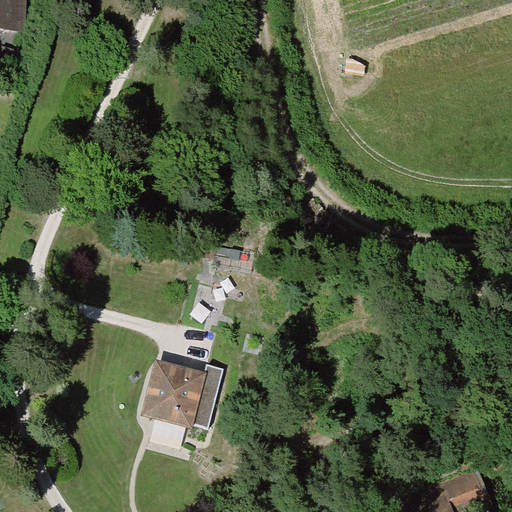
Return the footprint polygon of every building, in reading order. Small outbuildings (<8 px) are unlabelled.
[(0,0),(0,27),(28,29),(29,0),(0,0)] [(33,54),(7,47),(1,70),(26,77),(33,54)] [(143,411),(211,429),(227,369),(209,364),(207,371),(157,358),(143,411)] [(481,472),(441,488),(449,511),(461,511),(492,501),(481,472)] [(449,511),(441,488),(394,504),(396,511),(449,511)]
